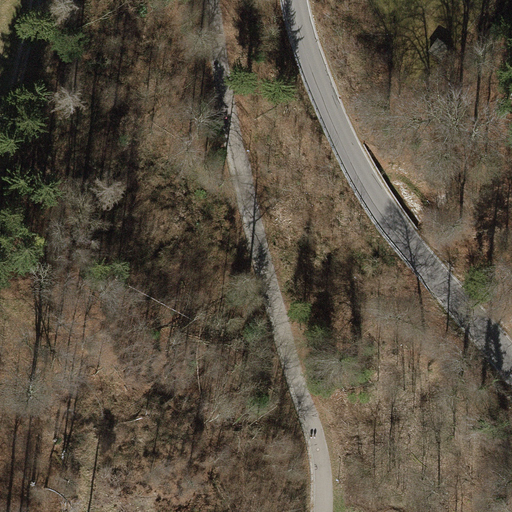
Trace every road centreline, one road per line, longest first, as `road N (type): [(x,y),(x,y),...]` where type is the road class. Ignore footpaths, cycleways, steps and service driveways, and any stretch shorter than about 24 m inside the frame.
road 1 (track): [(320,511),(318,441),(243,147),(217,0)]
road 2 (tertiary): [(511,364),(367,184),(338,128),(295,0)]
road 3 (track): [(37,0),(0,151)]
